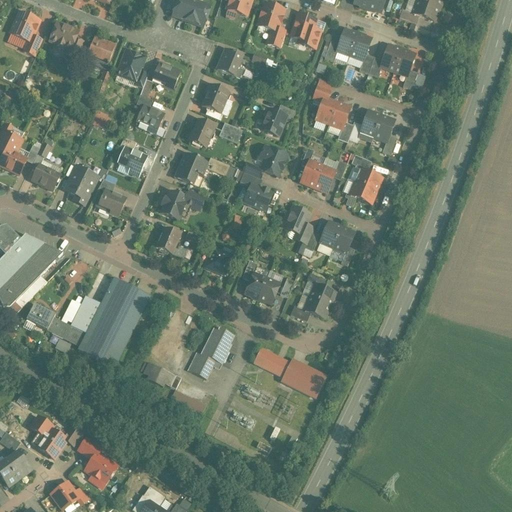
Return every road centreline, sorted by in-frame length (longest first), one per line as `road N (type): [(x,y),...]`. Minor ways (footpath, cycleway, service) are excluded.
road 1 (primary): [(304,511),(402,309),(509,0)]
road 2 (residential): [(0,356),(272,511)]
road 3 (residential): [(118,256),(201,63),(148,43)]
road 4 (residential): [(118,256),(289,342),(320,343)]
road 5 (residential): [(294,0),(443,52)]
road 6 (residential): [(0,202),(118,256)]
road 7 (residential): [(379,232),(335,332),(320,343)]
road 8 (residential): [(34,0),(148,43)]
road 9 (residential): [(420,118),(379,232)]
